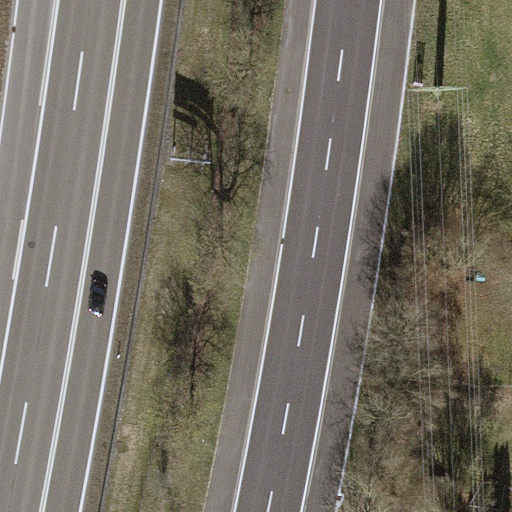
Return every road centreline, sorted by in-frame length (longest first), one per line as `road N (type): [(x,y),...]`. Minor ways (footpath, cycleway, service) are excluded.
road 1 (primary): [(271,511),(323,220),(350,0)]
road 2 (trunk): [(45,412),(109,0)]
road 3 (trunk): [(57,0),(45,412)]
